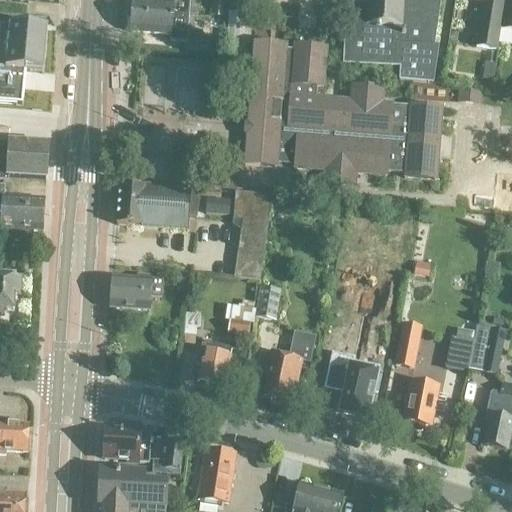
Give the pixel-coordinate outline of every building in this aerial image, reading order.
[(334,0),(334,14),(346,14),(346,0),(334,0)] [(366,0),(366,8),(351,7),(350,20),(346,19),(344,68),(401,71),(399,85),(429,86),(441,0),(366,0)] [(466,0),(466,1),(482,4),(475,50),(497,54),(506,3),(492,0),(466,0)] [(197,21),(197,9),(193,9),(193,5),(172,3),(172,7),(133,5),(131,36),(170,39),(170,44),(202,46),(203,34),(192,33),(193,20),(197,21)] [(0,114),(14,116),(19,117),(20,112),(19,112),(22,84),(41,86),(45,42),(0,36),(0,114)] [(237,45),(224,44),(223,60),(235,61),(237,45)] [(351,105),(316,103),(317,91),(325,92),(328,50),(294,47),(293,53),(287,52),(288,47),(255,44),(248,129),(253,129),(252,137),(247,137),(245,169),(277,172),(277,166),(296,168),(295,173),(323,175),(322,189),(357,192),(358,178),(387,180),(388,175),(405,177),(405,182),(437,184),(442,112),(411,110),(411,111),(392,110),(392,108),(383,108),(384,93),(352,90),(351,105)] [(485,65),(482,82),(492,83),(494,67),(485,65)] [(460,95),(459,106),(480,107),(481,97),(460,95)] [(48,149),(10,146),(10,147),(0,146),(0,183),(9,184),(9,180),(46,182),(48,149)] [(129,184),(200,189),(202,168),(130,163),(129,184)] [(29,244),(30,234),(43,235),(45,203),(4,200),(4,188),(0,188),(0,220),(2,220),(1,232),(11,233),(10,243),(29,244)] [(190,193),(120,188),(117,228),(142,230),(142,229),(195,233),(195,239),(211,240),(213,222),(198,221),(200,195),(190,194),(190,193)] [(273,199),(236,196),(234,220),(244,222),(236,282),(261,285),(273,199)] [(208,204),(207,217),(229,219),(230,206),(208,204)] [(189,292),(191,276),(179,274),(177,291),(189,292)] [(0,317),(4,318),(4,312),(14,312),(14,297),(20,298),(20,280),(0,279),(0,317)] [(163,285),(152,285),(152,284),(150,284),(148,280),(139,280),(137,283),(113,282),(111,312),(150,315),(151,301),(162,302),(163,285)] [(281,293),(259,290),(255,321),(277,324),(281,293)] [(231,324),(229,338),(248,340),(250,327),(231,324)] [(404,326),(395,369),(413,373),(421,329),(404,326)] [(505,334),(493,331),(484,376),(496,378),(505,334)] [(269,357),(264,381),(268,382),(264,399),(290,405),(294,388),(298,389),(303,365),(310,366),(316,339),(295,335),(289,362),(269,357)] [(453,342),(447,373),(467,377),(473,346),(453,342)] [(201,369),(197,385),(225,391),(231,362),(230,362),(232,352),(205,346),(203,356),(200,355),(197,369),(201,369)] [(362,426),(368,399),(372,400),(376,384),(372,383),(373,379),(346,373),(347,365),(328,361),(320,396),(339,400),(335,420),(362,426)] [(412,385),(404,424),(410,426),(409,428),(412,432),(421,434),(424,431),(425,428),(431,430),(439,391),(412,385)] [(486,419),(485,419),(482,432),(486,433),(483,449),(508,454),(511,435),(511,388),(503,386),(501,396),(491,394),(486,419)] [(0,458),(6,459),(6,454),(27,456),(30,429),(8,427),(9,422),(0,421),(0,458)] [(102,449),(104,449),(103,462),(128,463),(127,466),(148,467),(149,438),(139,437),(139,435),(105,434),(105,437),(102,437),(102,449)] [(168,444),(164,472),(180,474),(184,446),(168,444)] [(198,503),(227,507),(235,458),(206,453),(198,503)] [(101,511),(165,511),(167,487),(145,486),(145,475),(99,473),(98,510),(101,510),(101,511)] [(316,511),(321,493),(300,488),(294,511),(316,511)] [(0,493),(0,511),(24,511),(25,500),(5,498),(5,494),(0,493)] [(337,511),(341,498),(321,493),(316,511),(337,511)]
